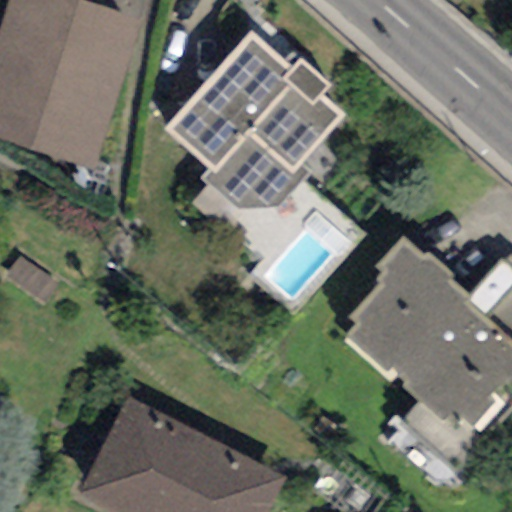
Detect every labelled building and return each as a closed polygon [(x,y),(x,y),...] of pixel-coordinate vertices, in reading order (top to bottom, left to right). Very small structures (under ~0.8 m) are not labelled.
[(43,0),(9,0),(0,30),(0,153),(91,182),(138,29),(43,0)] [(251,38),(162,137),(207,177),(200,184),(238,218),(283,212),(311,180),(299,169),(343,120),(321,101),(330,91),(299,63),(290,73),(251,38)] [(473,304),(402,246),(378,274),(388,282),(343,336),(423,403),(403,426),(461,474),(511,413),(511,407),(504,401),(511,391),(511,263),(509,261),(473,304)] [(61,286),(17,259),(1,283),(45,311),(61,286)] [(271,511),(288,481),(129,400),(76,503),(94,511),(271,511)]
